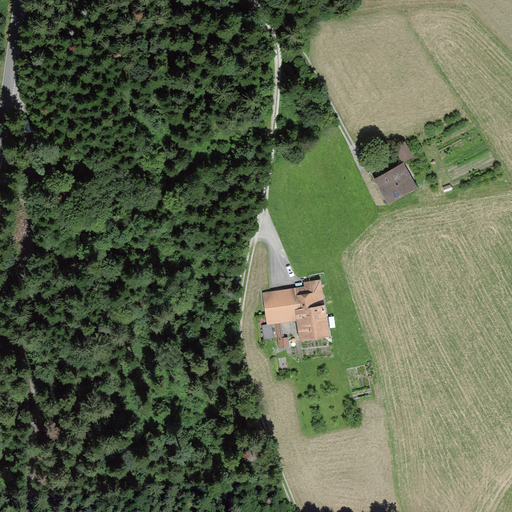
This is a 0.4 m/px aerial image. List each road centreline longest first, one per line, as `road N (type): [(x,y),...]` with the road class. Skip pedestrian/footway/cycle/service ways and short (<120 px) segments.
road 1 (track): [(27,511),(39,429),(27,135),(20,99),(10,97)]
road 2 (track): [(310,511),(254,364),(245,305)]
road 3 (track): [(377,197),(313,71),(268,17)]
road 4 (tertiary): [(0,159),(23,0)]
